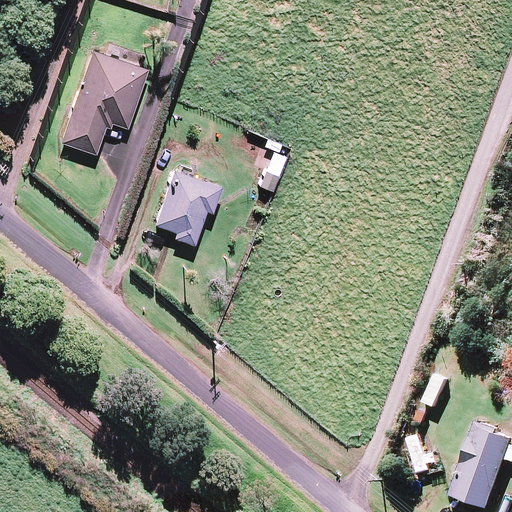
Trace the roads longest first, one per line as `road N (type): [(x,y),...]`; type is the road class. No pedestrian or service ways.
road 1 (residential): [(0,212),(349,511)]
road 2 (track): [(2,214),(77,0)]
